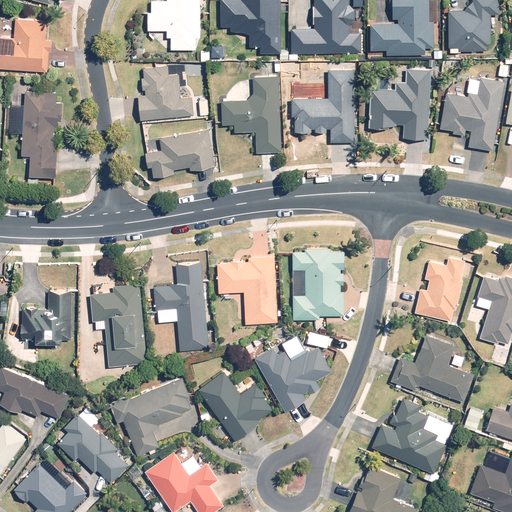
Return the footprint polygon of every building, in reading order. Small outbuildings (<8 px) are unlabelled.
[(202,35),(201,0),(153,0),(153,11),(150,11),(150,27),(170,27),(170,36),(173,36),(173,47),(198,47),(198,35),(202,35)] [(283,50),(282,0),(222,0),(223,25),(233,25),(233,30),(251,29),(251,44),(262,44),(262,50),(283,50)] [(293,26),(293,50),(362,50),(362,31),(351,31),(351,22),(356,17),(356,7),(350,1),(350,0),(316,0),(316,26),(293,26)] [(388,47),(388,52),(426,52),(426,45),(435,45),(435,19),(431,19),(430,0),(394,0),(394,17),(400,17),(400,21),(373,21),(373,47),(388,47)] [(450,7),(451,44),(461,44),(461,48),(488,48),(488,39),(492,39),(492,11),(500,11),(500,0),(473,0),(466,7),(450,7)] [(0,34),(0,65),(50,70),(52,39),(47,39),(49,19),(18,16),(16,36),(0,34)] [(289,60),(283,59),(282,82),(289,82),(289,75),(296,75),(296,60),(289,60)] [(510,62),(501,61),(499,73),(508,74),(510,62)] [(140,93),(142,118),(195,113),(194,95),(182,96),(180,73),(171,73),(170,65),(145,67),(148,93),(140,93)] [(428,136),(432,66),(409,65),(405,135),(428,136)] [(333,139),(356,139),(355,67),(330,68),(330,95),(294,96),(295,129),(332,128),(333,139)] [(283,149),(280,73),(256,74),(257,97),(223,99),(224,123),(237,122),(237,131),(258,130),(259,150),(283,149)] [(494,147),(506,78),(482,74),(479,92),(470,90),(470,94),(448,90),(442,128),(466,132),(467,127),(473,128),(471,144),(494,147)] [(58,91),(28,89),(24,153),(33,153),(31,174),(57,175),(59,151),(55,151),(56,125),(62,125),(63,101),(58,101),(58,91)] [(209,98),(201,98),(201,113),(210,113),(209,98)] [(211,127),(162,136),(164,148),(148,151),(151,166),(154,165),(156,175),(176,171),(175,168),(191,165),(192,168),(217,164),(211,127)] [(321,312),(345,312),(344,266),(347,266),(347,248),(333,248),(333,245),(307,246),(307,248),(294,248),(294,267),(307,266),(307,293),(296,293),(296,316),(321,315),(321,312)] [(279,320),(276,253),(250,254),(250,258),(219,259),(221,290),(246,289),(247,322),(279,320)] [(422,286),(416,309),(452,318),(455,306),(457,307),(464,277),(462,277),(466,258),(450,254),(448,262),(431,258),(427,276),(431,277),(429,288),(422,286)] [(211,345),(203,258),(177,261),(178,280),(155,282),(157,306),(179,305),(182,348),(211,345)] [(510,342),(511,335),(511,273),(502,271),(500,278),(486,273),(480,294),(494,298),(483,334),(510,342)] [(148,361),(141,281),(116,283),(116,289),(92,291),(95,319),(106,318),(110,364),(148,361)] [(72,337),(73,288),(51,288),(51,305),(25,305),(24,337),(72,337)] [(418,381),(466,399),(476,373),(449,362),(457,343),(428,332),(417,360),(403,354),(393,378),(416,387),(418,381)] [(274,345),(257,355),(287,408),(309,396),(307,393),(322,385),(317,378),(333,369),(320,344),(311,349),(310,346),(293,355),(288,347),(278,352),(274,345)] [(71,392),(4,364),(0,372),(0,386),(6,389),(1,400),(22,409),(23,406),(40,413),(42,407),(61,415),(71,392)] [(226,368),(201,385),(237,437),(262,420),(260,417),(275,407),(257,381),(242,391),(226,368)] [(191,394),(183,375),(131,396),(130,393),(113,401),(120,418),(125,416),(140,453),(161,444),(153,426),(160,423),(159,421),(182,412),(181,409),(191,405),(188,395),(191,394)] [(383,421),(374,443),(436,470),(449,441),(438,436),(440,431),(424,424),(429,413),(420,409),(423,402),(406,395),(400,409),(394,407),(389,419),(398,423),(396,427),(383,421)] [(495,403),(487,427),(511,435),(511,401),(510,408),(495,403)] [(70,429),(59,440),(76,457),(80,454),(96,469),(98,466),(113,481),(130,463),(115,449),(119,446),(102,430),(100,431),(79,410),(66,424),(70,429)] [(468,415),(463,424),(476,430),(480,420),(468,415)] [(0,472),(26,436),(5,421),(0,427),(0,472)] [(176,448),(147,467),(175,508),(191,497),(201,511),(213,511),(226,504),(211,482),(219,477),(209,461),(192,472),(176,448)] [(482,461),(472,490),(496,499),(494,504),(511,511),(511,457),(507,470),(482,461)] [(35,511),(67,511),(88,490),(75,478),(67,487),(41,461),(16,487),(28,499),(31,496),(41,506),(35,511)] [(127,471),(133,478),(142,471),(136,464),(127,471)] [(359,488),(350,510),(354,511),(417,511),(420,507),(394,496),(402,477),(373,464),(362,489),(359,488)]
